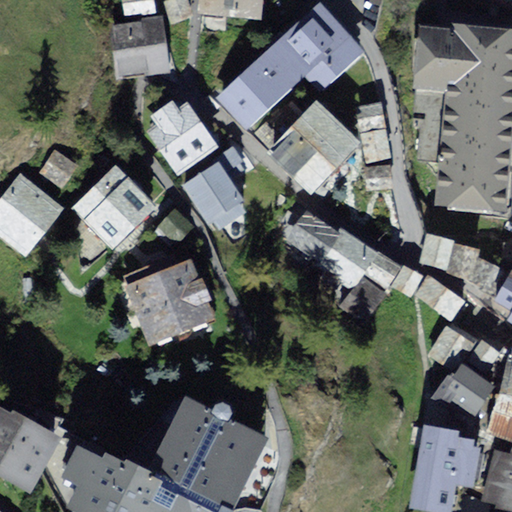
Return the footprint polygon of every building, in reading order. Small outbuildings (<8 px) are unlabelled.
[(148,10),(146,0),(119,0),(122,15),(148,10)] [(186,9),(182,0),(158,0),(166,18),(186,9)] [(314,0),(312,0),(216,86),(246,119),(300,71),(317,90),(361,51),(314,0)] [(429,204),(504,210),(511,121),(511,19),(413,11),(407,88),(439,91),(429,204)] [(166,68),(156,16),(104,26),(113,78),(166,68)] [(379,92),(354,97),(365,155),(390,150),(379,92)] [(308,96),(265,143),(306,181),(349,135),(308,96)] [(182,101),(147,130),(181,171),(216,143),(182,101)] [(77,163),(55,148),(41,168),(63,183),(77,163)] [(391,158),(369,160),(371,175),(392,173),(391,158)] [(185,184),(207,219),(246,195),(224,160),(185,184)] [(340,161),(330,179),(344,187),(354,169),(340,161)] [(112,162),(72,203),(121,251),(161,211),(112,162)] [(18,174),(0,198),(0,238),(20,254),(58,204),(18,174)] [(299,200),(279,230),(314,254),(334,223),(299,200)] [(191,227),(173,211),(157,228),(175,245),(191,227)] [(317,254),(359,279),(365,269),(376,250),(336,223),(317,254)] [(450,234),(422,229),(417,262),(444,266),(450,234)] [(450,241),(444,266),(471,272),(476,246),(450,241)] [(394,261),(376,250),(365,269),(385,279),(394,261)] [(193,251),(122,276),(144,342),(216,317),(193,251)] [(481,256),(471,272),(489,284),(500,268),(481,256)] [(397,263),(385,279),(409,295),(420,276),(397,263)] [(511,270),(498,294),(511,301),(511,270)] [(428,274),(413,295),(451,321),(465,301),(428,274)] [(381,290),(362,277),(345,301),(364,315),(381,290)] [(476,339),(449,321),(429,350),(457,369),(476,339)] [(502,353),(480,339),(466,361),(488,375),(502,353)] [(511,348),(487,434),(511,441),(511,348)] [(495,387),(461,363),(454,373),(451,372),(449,376),(447,374),(430,398),(446,409),(452,400),(475,416),(495,387)] [(88,433),(62,484),(117,511),(239,511),(227,506),(263,435),(183,394),(147,463),(88,433)] [(0,406),(0,475),(30,493),(60,438),(14,410),(11,414),(0,406)] [(458,424),(416,420),(407,499),(449,504),(458,424)] [(494,450),(481,500),(493,503),(492,507),(511,511),(511,447),(511,448),(510,454),(494,450)] [(481,500),(458,494),(453,511),(490,511),(492,507),(493,503),(481,500)]
